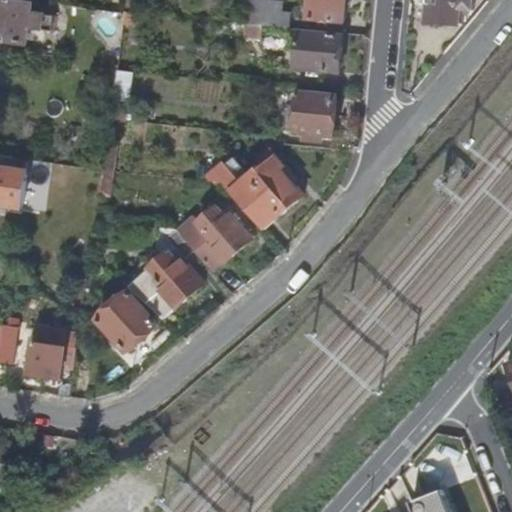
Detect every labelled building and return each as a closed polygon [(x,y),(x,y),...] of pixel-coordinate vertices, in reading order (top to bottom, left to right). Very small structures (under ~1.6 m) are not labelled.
[(34,4),(0,0),(0,40),(28,45),(31,28),(46,29),(48,15),(33,12),(34,4)] [(256,1),(247,0),(243,0),(243,8),(256,9),(256,1)] [(311,0),(309,19),(346,23),(348,0),(311,0)] [(428,0),(426,23),(460,26),(460,17),(469,17),(473,13),(473,0),(428,0)] [(282,3),(256,1),(256,9),(243,8),(241,23),(247,24),(263,26),(290,28),(291,14),(282,13),(282,3)] [(143,13),(128,11),(126,26),(143,27),(143,13)] [(263,26),(247,24),(246,38),(262,39),(263,26)] [(345,37),(299,32),(296,68),(342,73),(345,37)] [(135,73),(119,72),(115,101),(131,103),(135,73)] [(338,97),(301,94),(296,134),(304,135),(303,141),(314,142),(315,136),(326,138),(334,138),(338,97)] [(131,103),(115,101),(112,120),(128,121),(131,103)] [(307,194),(272,149),(261,159),(266,165),(251,177),(236,160),(211,181),(213,183),(226,183),(266,231),(307,194)] [(29,172),(0,168),(0,205),(24,209),(29,172)] [(115,172),(105,171),(101,197),(111,198),(115,172)] [(196,216),(179,231),(196,251),(215,273),(255,238),(239,221),(235,225),(229,218),(219,207),(201,222),(196,216)] [(233,214),(229,218),(235,225),(239,221),(233,214)] [(178,230),(163,228),(159,248),(167,258),(131,288),(166,320),(207,285),(185,261),(196,251),(179,231),(178,230)] [(161,325),(131,292),(99,321),(128,353),(161,325)] [(77,349),(35,342),(31,375),(63,380),(66,362),(75,364),(77,349)] [(71,387),(63,385),(61,396),(70,398),(71,387)] [(457,511),(449,487),(412,499),(416,511),(457,511)]
